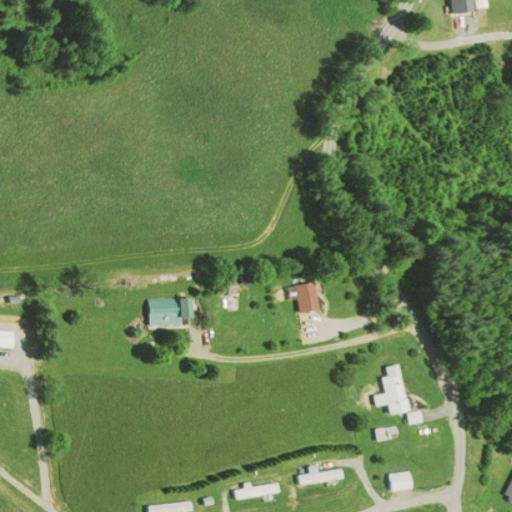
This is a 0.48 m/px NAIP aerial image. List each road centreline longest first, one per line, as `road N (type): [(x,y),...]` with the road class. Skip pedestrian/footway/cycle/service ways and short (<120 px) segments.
road 1 (residential): [(407,0),(333,119),(328,149),(344,209),(453,396),(454,511)]
road 2 (residential): [(390,28),(437,44),(511,32)]
